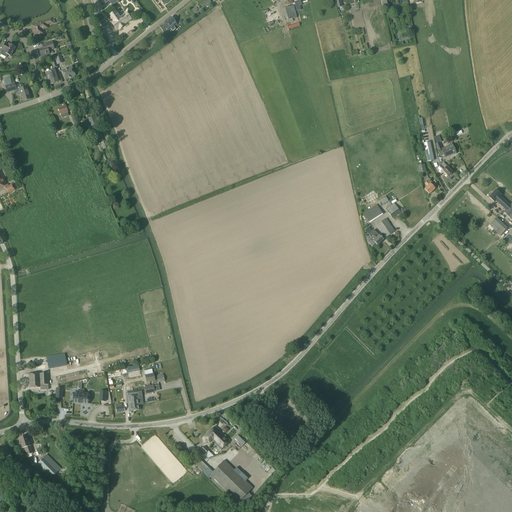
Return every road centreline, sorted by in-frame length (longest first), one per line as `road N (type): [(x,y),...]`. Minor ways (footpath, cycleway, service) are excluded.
road 1 (unclassified): [(22,424),(172,421),(266,384),(511,134)]
road 2 (unclassified): [(22,424),(11,274),(0,240)]
